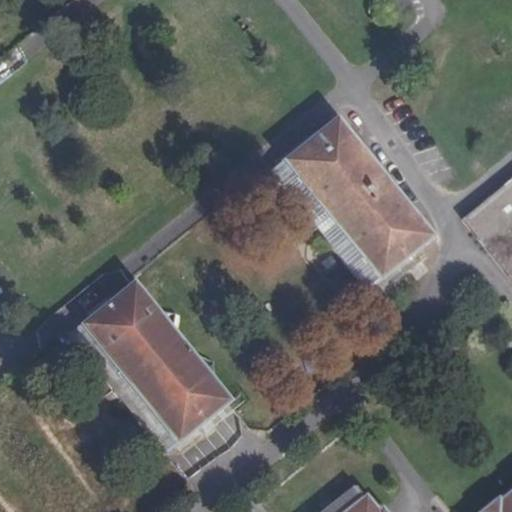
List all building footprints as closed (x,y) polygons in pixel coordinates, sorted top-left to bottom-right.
[(364,268),(378,283),(435,237),(423,220),(419,223),(350,142),(352,137),(337,118),(282,164),(296,184),(300,181),(368,264),(364,268)] [(367,293),(378,283),(364,268),(368,264),(300,181),(296,184),(282,164),(269,173),(367,293)] [(511,180),(472,214),(511,264),(511,180)] [(163,433),(177,448),(231,404),(218,388),(213,390),(142,305),(147,301),(135,286),(81,330),(91,345),(96,341),(167,429),(163,433)] [(167,457),(177,448),(163,433),(167,429),(96,341),(91,345),(81,330),(68,340),(167,457)] [(326,511),(348,511),(366,499),(358,487),(326,511)] [(511,511),(511,492),(499,501),(495,498),(481,509),(482,511),(511,511)] [(385,511),(384,508),(377,511),(366,499),(348,511),(385,511)]
